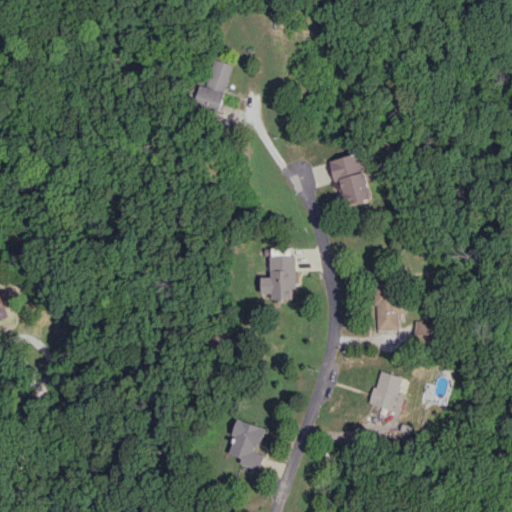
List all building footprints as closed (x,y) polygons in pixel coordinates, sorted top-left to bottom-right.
[(206,85),(200,84),(194,103),(219,110),(232,64),(214,58),(206,85)] [(331,160),(336,182),(342,180),(348,204),(374,198),(362,152),(331,160)] [(269,255),(269,276),(259,277),(259,298),(292,297),(292,289),(296,288),(295,254),(269,255)] [(376,279),(379,329),(401,328),(400,313),(405,313),(404,285),(389,286),(388,278),(376,279)] [(0,320),(11,317),(3,292),(0,292),(0,320)] [(421,339),(436,339),(436,323),(420,323),(421,339)] [(405,377),(382,369),(371,402),(402,412),(407,395),(400,393),(405,377)] [(265,427),(237,419),(227,453),(241,457),(239,464),(259,470),(264,454),(258,452),(265,427)]
